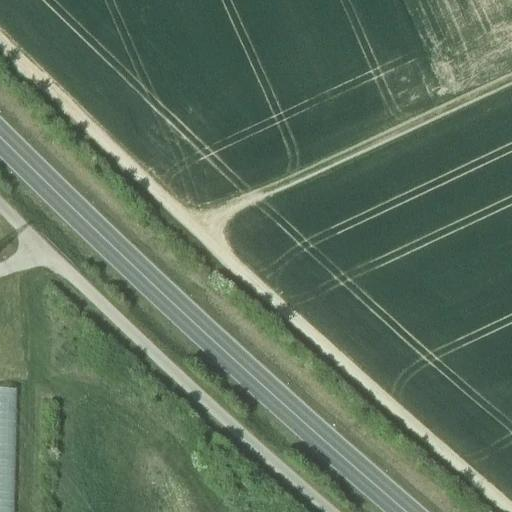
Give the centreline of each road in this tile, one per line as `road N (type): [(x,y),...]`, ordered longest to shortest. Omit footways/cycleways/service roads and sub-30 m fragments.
road 1 (track): [(511,505),(205,233),(511,88)]
road 2 (secondary): [(403,511),(0,138)]
road 3 (track): [(324,511),(0,207)]
road 4 (track): [(205,233),(0,32)]
